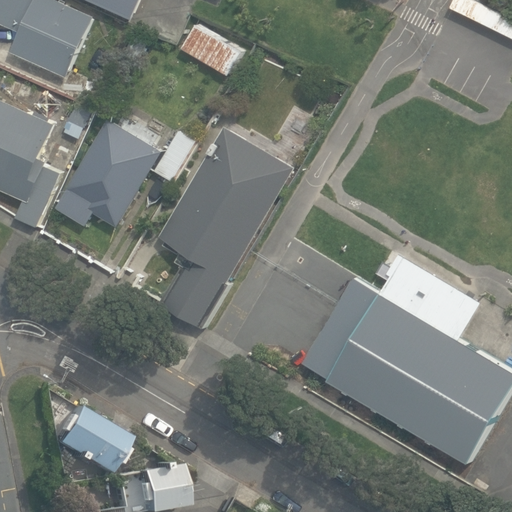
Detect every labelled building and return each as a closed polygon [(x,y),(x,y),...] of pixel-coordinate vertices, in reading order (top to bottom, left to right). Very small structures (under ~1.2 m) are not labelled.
[(16,50),(72,76),(99,15),(64,0),(0,0),(0,19),(24,31),(16,50)] [(108,0),(137,13),(142,0),(108,0)] [(435,42),(497,78),(511,52),(511,30),(459,0),(435,42)] [(188,47),(234,74),(248,50),(201,24),(188,47)] [(128,55),(143,62),(154,38),(139,31),(128,55)] [(39,113),(0,95),(0,76),(4,67),(0,65),(0,186),(28,199),(20,216),(43,226),(83,135),(82,134),(92,112),(72,103),(66,117),(60,115),(57,121),(54,119),(55,116),(41,110),(39,113)] [(32,107),(41,86),(23,78),(14,99),(32,107)] [(104,107),(118,115),(128,98),(114,90),(104,107)] [(100,211),(124,225),(157,168),(178,180),(202,139),(185,129),(172,151),(114,117),(62,206),(92,224),(100,211)] [(206,325),(300,167),(229,125),(164,236),(187,249),(181,260),(189,264),(167,302),(206,325)] [(334,378),(473,461),(511,392),(511,367),(463,338),(485,300),(404,252),(396,265),(383,257),(410,212),(385,196),(383,201),(354,184),(349,193),(345,191),(295,275),(354,311),(378,270),(393,279),(334,378)] [(289,375),(309,386),(332,347),(312,335),(289,375)] [(128,436),(76,406),(70,416),(66,414),(57,429),(61,431),(55,442),(107,472),(113,462),(117,464),(125,449),(121,447),(128,436)] [(120,511),(132,511),(180,504),(173,464),(114,474),(120,511)]
